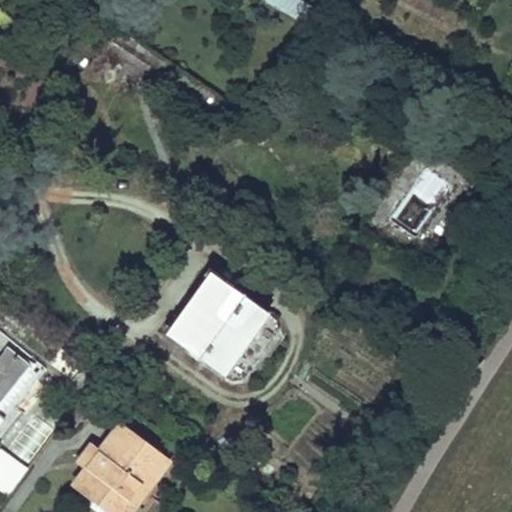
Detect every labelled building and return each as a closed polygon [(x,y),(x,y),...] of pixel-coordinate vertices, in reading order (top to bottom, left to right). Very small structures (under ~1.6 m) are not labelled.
[(290,0),(269,0),(286,8),(290,0)] [(249,116),(120,28),(113,39),(171,79),(223,114),(242,127),(249,116)] [(217,123),(223,114),(171,79),(164,88),(166,101),(202,126),(217,123)] [(278,331),(276,321),(228,286),(223,287),(205,275),(166,329),(184,341),(185,347),(232,381),(244,379),(278,331)] [(0,356),(0,404),(31,365),(8,347),(0,356)] [(39,372),(31,365),(0,404),(0,417),(1,417),(2,418),(39,372)] [(89,386),(97,374),(86,366),(70,387),(81,396),(89,386)] [(89,386),(99,392),(107,382),(97,374),(89,386)] [(72,409),(81,416),(99,392),(89,386),(81,396),(72,409)] [(74,427),(81,416),(72,409),(63,421),(74,427)] [(74,508),(79,511),(147,511),(156,501),(145,493),(168,462),(120,425),(100,451),(85,452),(87,468),(74,485),(85,493),(74,508)] [(0,452),(0,490),(8,496),(26,471),(0,452)]
